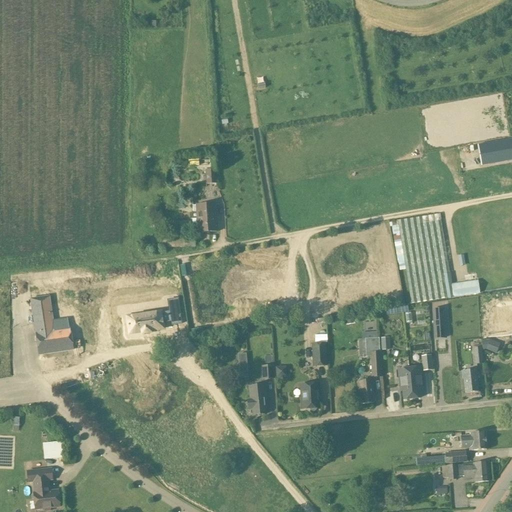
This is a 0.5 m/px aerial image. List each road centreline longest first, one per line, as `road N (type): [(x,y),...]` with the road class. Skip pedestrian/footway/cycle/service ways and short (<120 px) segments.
road 1 (unclassified): [(261,426),(511,401)]
road 2 (unclassified): [(511,195),(274,237)]
road 3 (unclassified): [(234,0),(274,237)]
